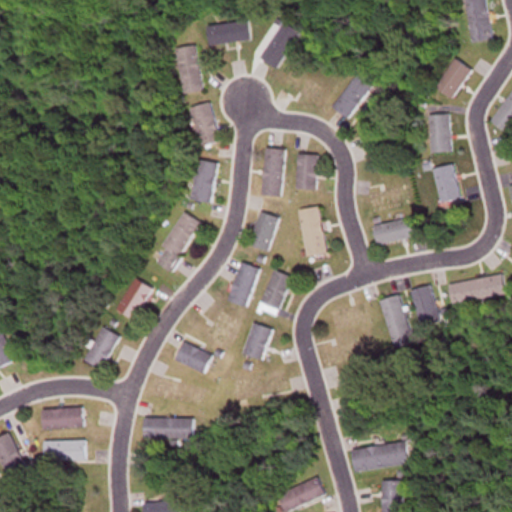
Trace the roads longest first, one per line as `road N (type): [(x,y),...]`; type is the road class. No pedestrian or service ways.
road 1 (residential): [(121,395),(113,511),(345,507),(297,335),(305,303),(358,274)]
road 2 (residential): [(358,274),(341,218),(339,159),(325,138),(294,122),(246,121),(225,238),(159,320),(121,395)]
road 3 (residential): [(358,274),(459,257),(484,237),(489,214),(469,118),(511,41),(505,0)]
road 4 (residential): [(0,402),(48,387),(121,395)]
